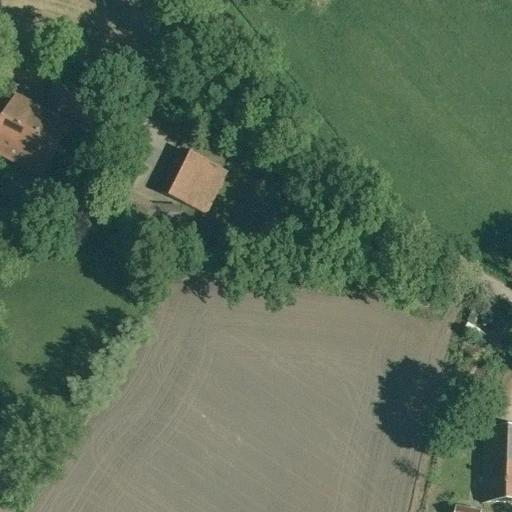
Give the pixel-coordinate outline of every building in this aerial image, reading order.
[(3,57),(0,67),(0,77),(8,80),(18,83),(24,63),(16,61),(3,57)] [(107,100),(61,77),(46,106),(92,129),(107,100)] [(0,126),(0,154),(43,177),(70,125),(15,97),(0,126)] [(9,206),(20,211),(37,220),(45,202),(29,193),(18,188),(9,206)] [(511,430),(484,430),(482,504),(511,503),(511,430)] [(0,458),(0,494),(6,502),(28,484),(4,455),(0,458)]
